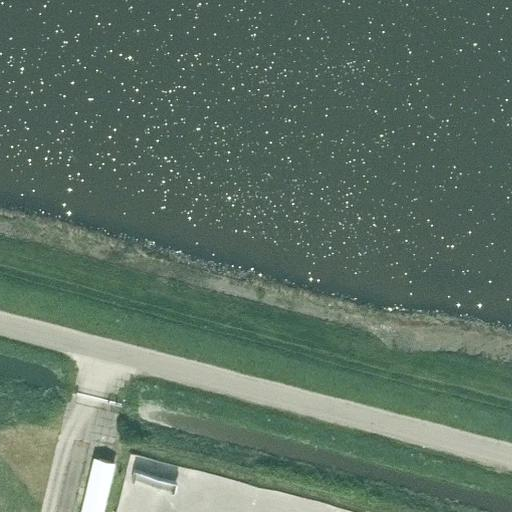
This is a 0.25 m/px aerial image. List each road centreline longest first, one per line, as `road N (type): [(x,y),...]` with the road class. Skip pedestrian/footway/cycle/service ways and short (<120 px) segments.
road 1 (tertiary): [(511,458),(0,323)]
road 2 (track): [(0,274),(511,408)]
